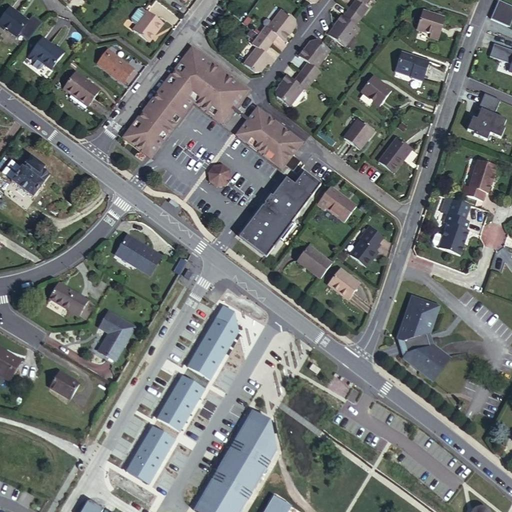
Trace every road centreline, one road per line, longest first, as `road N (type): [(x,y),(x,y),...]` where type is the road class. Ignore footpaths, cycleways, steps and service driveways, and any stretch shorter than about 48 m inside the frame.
road 1 (residential): [(87,482),(220,261)]
road 2 (residential): [(189,511),(170,499),(282,309)]
road 3 (residential): [(484,0),(413,220)]
road 4 (residential): [(413,220),(250,94),(257,85)]
road 5 (tertiary): [(353,362),(511,488)]
road 6 (residential): [(0,280),(68,255),(129,190)]
road 7 (residential): [(87,158),(183,30)]
road 8 (residential): [(399,257),(476,284),(492,232)]
